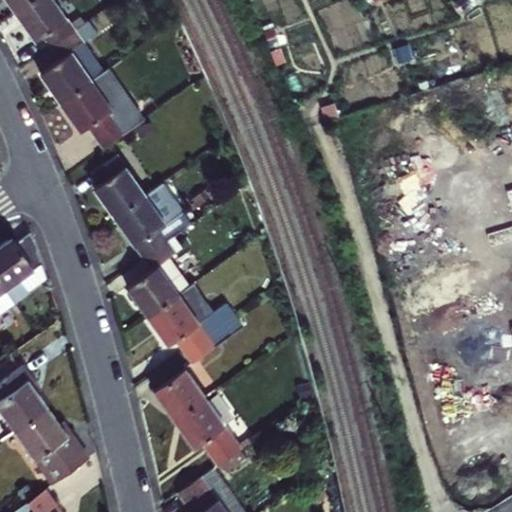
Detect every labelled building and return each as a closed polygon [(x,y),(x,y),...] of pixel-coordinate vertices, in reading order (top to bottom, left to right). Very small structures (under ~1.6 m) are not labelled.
[(61,0),(26,0),(19,6),(32,24),(40,36),(47,31),(54,42),(79,24),(61,0)] [(52,81),(64,97),(95,74),(75,45),(87,36),(79,24),(54,42),(62,53),(42,67),(52,81)] [(95,74),(64,97),(78,117),(84,125),(93,119),(109,140),(142,118),(106,67),(95,74)] [(108,196),(119,211),(151,188),(123,148),(99,165),(107,177),(99,183),(108,196)] [(151,188),(119,211),(134,232),(148,251),(173,233),(195,217),(187,206),(172,217),(151,188)] [(35,260),(24,227),(10,237),(7,233),(0,238),(0,283),(1,285),(10,298),(26,286),(17,273),(35,260)] [(154,309),(185,286),(164,257),(176,249),(182,245),(173,233),(148,251),(156,264),(133,280),(143,294),(154,309)] [(196,278),(176,249),(164,257),(185,286),(196,278)] [(185,286),(154,309),(167,328),(174,338),(183,331),(190,342),(212,325),(185,286)] [(212,325),(190,342),(200,355),(222,339),(212,325)] [(20,363),(0,376),(0,410),(12,427),(43,404),(29,383),(33,381),(26,371),(20,363)] [(179,413),(209,391),(189,363),(159,384),(167,395),(179,413)] [(238,432),(250,423),(221,382),(209,391),(238,432)] [(258,433),(250,423),(238,432),(209,391),(179,413),(191,429),(200,441),(206,436),(223,459),(258,433)] [(58,425),(43,404),(12,427),(50,480),(85,454),(69,431),(62,422),(58,425)] [(223,459),(209,469),(240,511),(256,511),(260,510),(223,459)] [(240,511),(209,469),(184,486),(200,508),(194,511),(240,511)] [(58,511),(40,487),(5,511),(58,511)]
